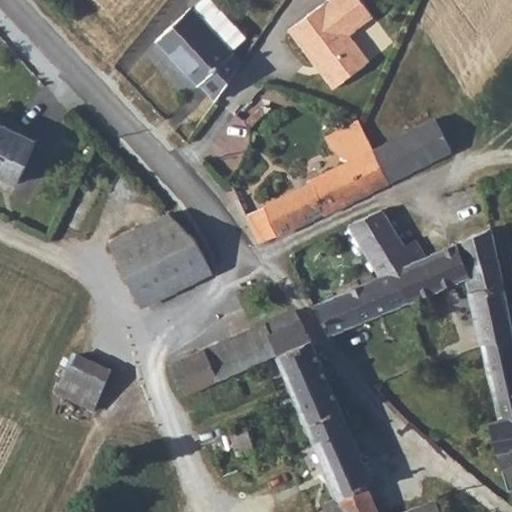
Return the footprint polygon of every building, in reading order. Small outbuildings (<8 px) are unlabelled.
[(202,84),(213,103),(243,64),(231,50),(247,40),(213,0),(206,0),(198,10),(195,7),(157,38),(195,87),(202,84)] [(325,5),(287,32),(331,93),(367,65),(346,37),(372,20),(357,0),(338,0),(326,8),(325,5)] [(359,157),(375,187),(452,146),(439,115),(359,157)] [(0,168),(24,180),(44,136),(0,116),(0,168)] [(248,218),(260,243),(325,209),(326,212),(375,187),(359,157),(311,182),(313,186),(248,218)] [(470,278),(484,341),(511,334),(511,305),(494,225),(431,254),(417,233),(406,241),(383,207),(351,221),(385,275),(395,270),(408,304),(470,278)] [(109,245),(143,308),(214,272),(195,238),(167,214),(109,245)] [(395,270),(385,275),(316,304),(332,336),(408,304),(395,270)] [(462,324),(476,322),(472,294),(458,296),(462,324)] [(296,312),(206,352),(218,383),(277,359),(270,338),(304,322),(296,312)] [(316,341),(305,324),(304,322),(270,338),(277,359),(293,393),(331,377),(316,341)] [(511,334),(484,341),(499,400),(511,397),(511,334)] [(59,392),(97,411),(117,370),(80,351),(59,392)] [(174,366),(188,395),(218,383),(206,352),(174,366)] [(293,393),(313,441),(352,423),(331,377),(293,393)] [(510,448),(511,456),(511,397),(499,400),(504,419),(493,422),(499,452),(510,448)] [(254,448),(246,421),(227,428),(235,454),(254,448)] [(382,511),(370,486),(377,481),(352,423),(313,441),(339,496),(326,502),(330,511),(382,511)] [(163,511),(168,505),(115,476),(94,511),(163,511)] [(443,511),(438,501),(409,511),(443,511)]
